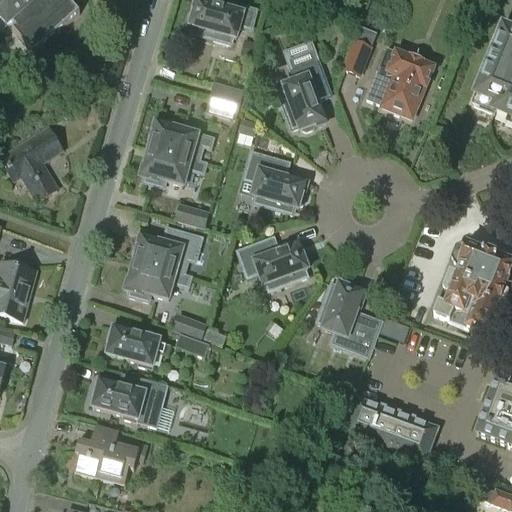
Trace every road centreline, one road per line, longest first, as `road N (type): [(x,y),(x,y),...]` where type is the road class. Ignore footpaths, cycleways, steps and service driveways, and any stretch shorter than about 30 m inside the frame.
road 1 (residential): [(30,458),(159,0)]
road 2 (residential): [(404,205),(392,183),(356,174),(335,188),(327,211),(335,235),(356,249),(392,239),(404,217)]
